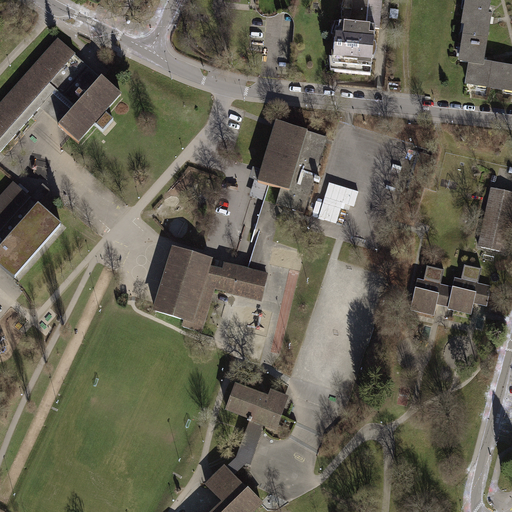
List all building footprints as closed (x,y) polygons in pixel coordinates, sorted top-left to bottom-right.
[(382,0),(347,0),(347,9),(368,12),(369,8),(369,6),(382,8),(382,0)] [(466,25),(464,36),(486,40),(489,23),(490,17),(487,17),(489,0),(467,0),(463,25),(466,25)] [(275,4),(257,2),(255,2),(255,4),(255,7),(256,10),(257,12),(260,15),(262,16),(265,18),(268,18),(272,18),(274,17),(276,16),(278,15),(281,14),(283,14),(286,14),(288,15),(291,16),(292,18),(293,20),(294,23),(294,24),(296,25),(298,6),(280,4),(280,7),(277,7),(274,7),(275,4)] [(381,18),(382,8),(369,6),(369,8),(368,12),(368,15),(368,17),(381,18)] [(368,15),(368,12),(347,9),(345,25),(375,28),(379,28),(381,18),(368,17),(368,15)] [(374,45),(375,28),(345,25),(341,25),(339,24),(338,36),(335,35),(335,36),(333,58),(333,59),(336,60),(335,72),(371,75),(372,58),(372,54),(373,45),(374,45)] [(467,84),(489,87),(493,65),(483,64),(483,60),(486,40),(464,36),(460,61),(470,63),(467,84)] [(0,106),(0,150),(1,151),(41,107),(48,99),(67,117),(60,125),(59,126),(78,143),(94,125),(103,133),(113,121),(104,113),(121,95),(102,78),(101,79),(98,82),(72,59),(75,55),(76,55),(59,40),(0,106)] [(101,79),(75,55),(72,59),(98,82),(101,79)] [(511,68),(493,65),(489,87),(511,91),(511,68)] [(41,107),(60,125),(67,117),(48,99),(41,107)] [(327,138),(278,123),(263,171),(263,172),(258,170),(256,178),(260,180),(260,181),(259,182),(282,189),(278,205),(304,213),(314,181),(319,182),(320,179),(315,178),(327,138)] [(263,172),(263,171),(253,168),(250,178),(260,181),(260,180),(256,178),(258,170),(263,172)] [(31,198),(14,183),(0,198),(0,267),(14,279),(62,225),(38,205),(41,202),(33,195),(31,198)] [(43,184),(33,195),(41,202),(50,191),(43,184)] [(358,193),(330,184),(319,218),(334,223),(339,209),(343,210),(345,205),(353,208),(358,193)] [(267,190),(257,187),(253,197),(264,200),(267,190)] [(511,193),(492,189),(479,247),(505,253),(511,224),(507,223),(508,219),(511,220),(511,193)] [(164,283),(175,249),(170,248),(160,282),(164,283)] [(211,260),(175,249),(164,283),(156,311),(186,320),(183,327),(200,332),(210,299),(214,287),(234,291),(234,293),(261,300),(267,275),(225,266),(223,272),(208,268),(211,260)] [(444,270),(427,266),(424,281),(418,280),(411,310),(434,315),(436,305),(439,295),(451,298),(448,308),(448,309),(471,314),(474,303),(476,294),(489,297),(491,287),(478,284),(482,269),(465,265),(461,280),(455,279),(453,288),(441,285),(444,270)] [(476,294),(474,303),(487,306),(489,297),(476,294)] [(439,295),(436,305),(448,308),(451,298),(439,295)] [(252,419),(263,423),(276,428),(281,414),(280,414),(285,402),(286,399),(271,393),(268,399),(236,387),(227,409),(252,419)] [(263,423),(252,419),(251,423),(250,422),(237,458),(226,469),(226,470),(232,475),(232,476),(243,465),(247,466),(263,423)] [(207,485),(211,489),(219,481),(218,480),(226,469),(224,467),(207,485)] [(226,469),(218,480),(219,481),(211,489),(224,502),(214,511),(251,511),(261,502),(248,489),(247,490),(232,476),(232,475),(226,470),(226,469)]
